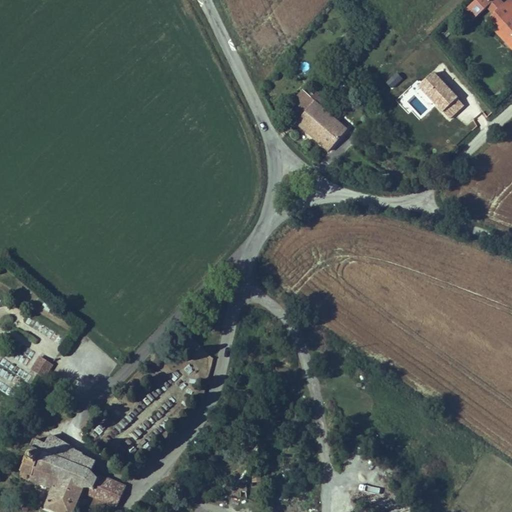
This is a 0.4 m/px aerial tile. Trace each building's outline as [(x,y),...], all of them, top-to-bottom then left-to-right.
[(511,11),(511,5),(507,0),(503,0),(480,20),(490,31),(502,20),(511,11)] [(511,11),(502,20),(509,27),(511,24),(511,11)] [(450,120),(466,104),(433,71),(417,87),(450,120)] [(396,72),(386,82),(392,88),(403,78),(396,72)] [(316,128),(347,159),(366,140),(333,108),(334,107),(328,101),(310,119),(317,126),(316,128)] [(31,370),(45,378),(54,364),(39,356),(31,370)] [(59,386),(69,372),(57,364),(48,379),(57,384),(59,386)] [(91,439),(77,433),(71,446),(58,440),(54,448),(53,448),(47,463),(48,463),(44,472),(52,476),(51,481),(72,490),(74,488),(78,490),(81,484),(107,497),(107,495),(118,491),(124,478),(122,479),(116,470),(121,461),(111,457),(111,453),(100,448),(99,445),(91,441),(91,439)] [(107,495),(140,509),(150,486),(134,480),(124,478),(118,491),(107,495)] [(81,484),(78,490),(68,509),(73,511),(98,511),(107,497),(81,484)]
